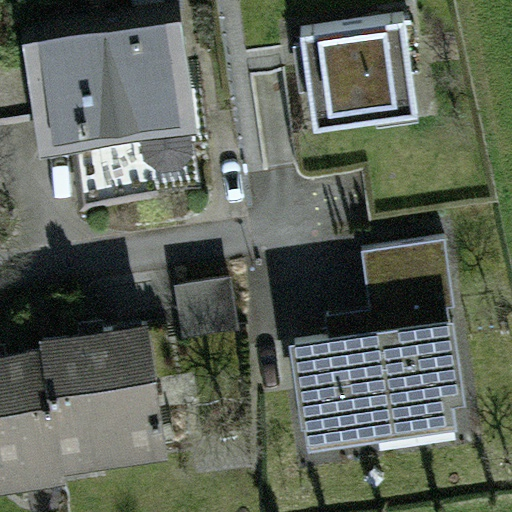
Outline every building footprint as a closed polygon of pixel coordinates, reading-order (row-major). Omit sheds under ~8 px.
[(180,0),(169,0),(31,20),(47,132),(196,111),(180,0)] [(404,11),(305,24),(317,113),(417,99),(404,11)] [(186,340),(241,330),(232,275),(176,284),(186,340)] [(441,308),(296,329),(310,430),(456,408),(441,308)] [(49,342),(0,347),(0,476),(62,469),(60,451),(165,439),(150,313),(47,325),(49,342)]
